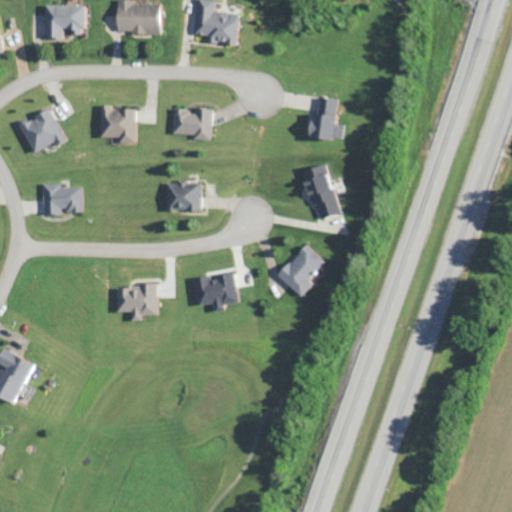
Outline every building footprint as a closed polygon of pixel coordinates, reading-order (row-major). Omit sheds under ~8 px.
[(137,0),(119,0),(119,32),(162,33),(163,2),(137,1),(137,0)] [(199,0),(197,34),(209,35),(208,41),(239,43),(241,12),(217,10),(217,0),(199,0)] [(87,4),(48,3),(48,37),(65,37),(66,31),(87,31),(87,4)] [(339,97),(321,96),(319,112),(314,111),(311,135),(343,138),(345,124),(336,123),(339,97)] [(137,141),(138,107),(113,107),(113,104),(102,103),(102,136),(114,136),(114,141),(137,141)] [(35,152),(57,140),(59,144),(68,139),(51,107),(20,124),(35,152)] [(213,139),(214,107),(197,107),(197,109),(176,108),(175,132),(196,133),(196,138),(213,139)] [(342,212),(327,162),(304,169),(320,219),(342,212)] [(202,210),(203,183),(189,182),(189,180),(168,180),(168,209),(202,210)] [(44,182),(44,214),(63,214),(63,210),(83,210),(83,185),(62,186),(62,182),(44,182)] [(280,274),(303,295),(314,283),(310,279),(327,261),(308,244),(280,274)] [(196,278),(201,305),(215,302),(217,311),(227,309),(226,304),(240,301),(235,272),(212,277),(211,274),(196,278)] [(158,282),(136,282),(136,286),(118,286),(119,311),(133,310),(133,319),(143,318),(143,313),(159,313),(158,282)] [(0,394),(15,402),(36,363),(6,347),(0,357),(0,362),(5,365),(0,373),(0,394)]
